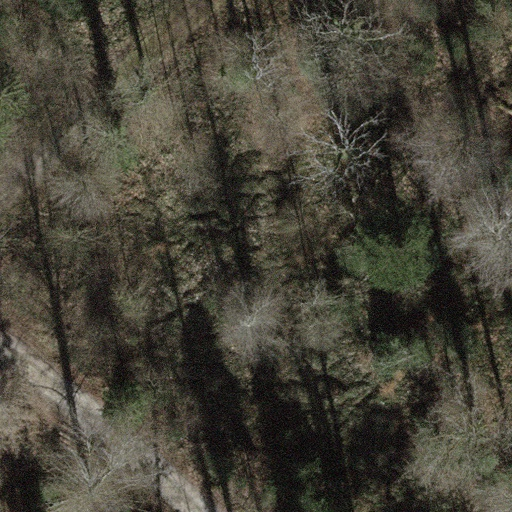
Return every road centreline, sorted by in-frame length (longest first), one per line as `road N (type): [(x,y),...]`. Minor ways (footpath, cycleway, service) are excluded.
road 1 (track): [(208,0),(0,208)]
road 2 (track): [(0,344),(84,399),(194,511)]
